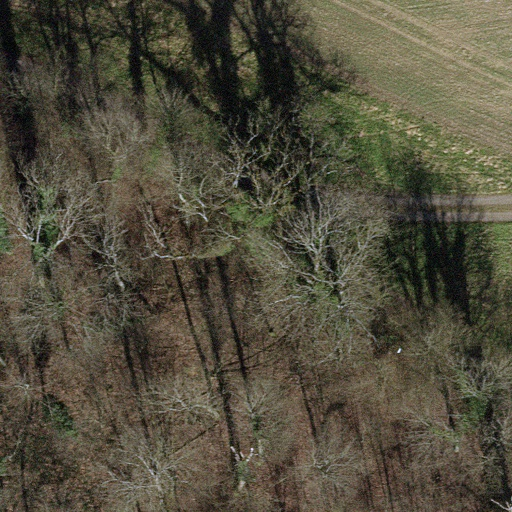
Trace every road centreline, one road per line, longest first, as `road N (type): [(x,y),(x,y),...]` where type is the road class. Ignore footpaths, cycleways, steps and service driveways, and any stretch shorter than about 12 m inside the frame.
road 1 (track): [(511,198),(276,202),(49,67),(0,62)]
road 2 (track): [(511,396),(276,202)]
